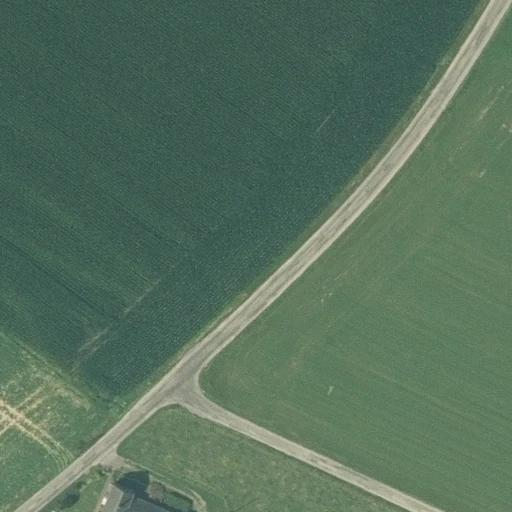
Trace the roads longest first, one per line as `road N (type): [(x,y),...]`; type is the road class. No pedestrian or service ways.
road 1 (unclassified): [(502,0),(398,156),(163,390)]
road 2 (residential): [(427,511),(163,390)]
road 3 (unclassified): [(163,390),(22,511)]
